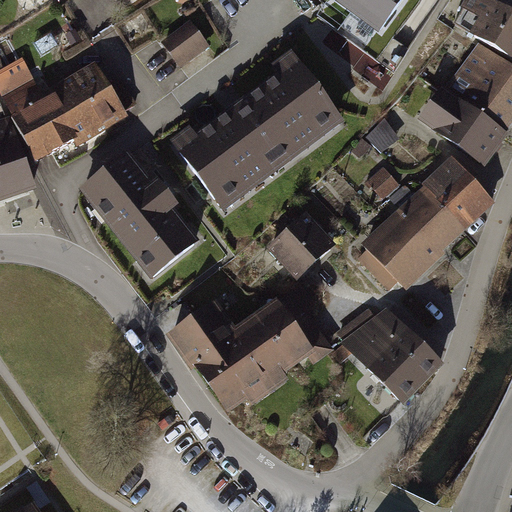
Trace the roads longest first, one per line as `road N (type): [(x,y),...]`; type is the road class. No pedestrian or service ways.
road 1 (tertiary): [(0,250),(73,264),(107,286),(231,442),(269,472),(344,497)]
road 2 (residential): [(344,497),(427,412),(455,368),(511,190)]
